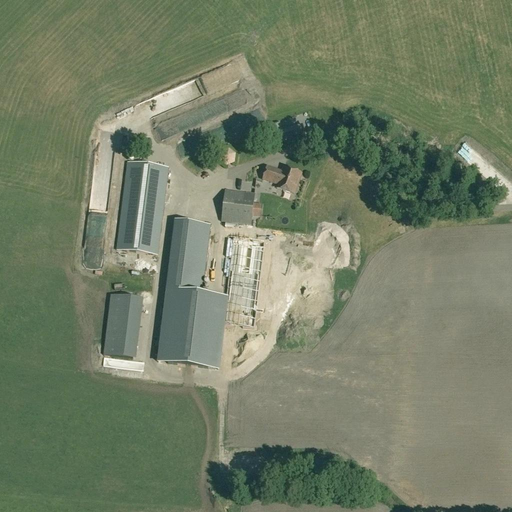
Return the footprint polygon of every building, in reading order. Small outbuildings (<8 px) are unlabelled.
[(299,135),(297,127),(282,132),(279,124),(271,126),(276,142),(299,135)] [(229,148),(220,152),(219,161),(226,166),(235,163),(236,154),(229,148)] [(127,164),(116,251),(157,256),(169,168),(127,163),(127,164)] [(279,185),(277,190),(294,196),(301,175),(285,168),(283,174),(268,168),(263,180),(279,185)] [(192,209),(192,189),(174,189),(174,209),(192,209)] [(224,191),(221,222),(251,225),(252,217),(253,205),(254,194),(224,191)] [(257,211),(257,219),(265,219),(266,211),(257,211)] [(226,299),(221,299),(201,296),(210,226),(176,222),(158,363),(218,370),(223,327),(227,299),(226,299)] [(227,299),(223,327),(242,329),(254,330),(258,298),(265,244),(234,240),(226,299),(227,299)] [(127,360),(151,362),(154,323),(146,322),(147,308),(152,308),(153,299),(114,295),(109,351),(127,352),(127,360)]
